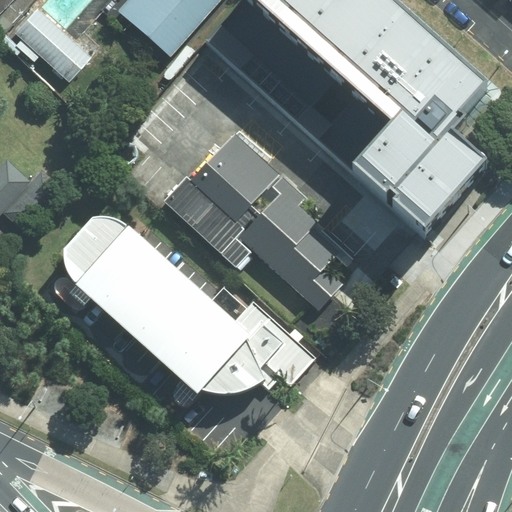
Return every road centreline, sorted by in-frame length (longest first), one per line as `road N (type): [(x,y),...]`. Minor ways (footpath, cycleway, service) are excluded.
road 1 (secondary): [(355,511),(405,408),(459,324),(511,282)]
road 2 (secondary): [(507,379),(436,511)]
road 3 (primary): [(0,452),(134,511)]
road 4 (primary): [(507,379),(477,511)]
